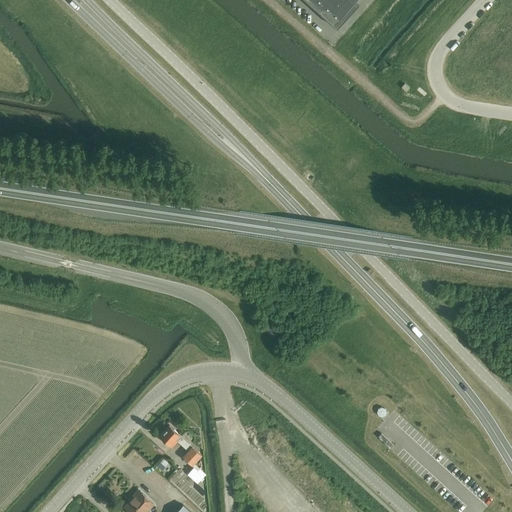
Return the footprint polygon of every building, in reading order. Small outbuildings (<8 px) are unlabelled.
[(307,0),(326,16),(325,17),(337,28),(352,11),(348,8),(355,0),(307,0)] [(401,87),(406,91),(409,87),(405,83),(401,87)] [(183,457),(192,465),(194,467),(188,474),(197,483),(206,473),(194,463),(202,455),(169,425),(159,436),(171,447),(178,441),(188,450),(183,457)] [(162,470),(168,463),(163,458),(157,465),(162,470)] [(130,511),(146,511),(153,504),(139,491),(125,507),(130,511)]
